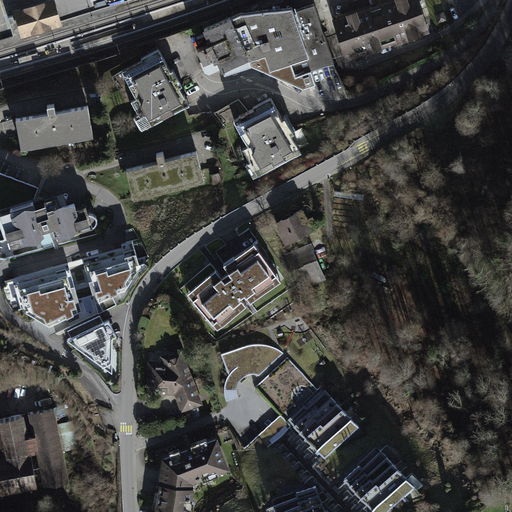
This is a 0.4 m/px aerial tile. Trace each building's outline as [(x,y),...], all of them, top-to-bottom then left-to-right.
[(430,35),(418,0),(399,0),(335,21),(349,62),(430,35)] [(17,15),(14,16),(21,42),(62,31),(55,4),(35,10),(17,15)] [(272,71),(291,64),(296,76),(333,63),(313,7),(293,14),(291,9),(241,16),(203,33),(222,74),(252,60),(252,61),(266,56),(272,71)] [(191,106),(160,53),(121,76),(153,129),(191,106)] [(301,151),(271,101),(234,123),(263,173),(301,151)] [(88,108),(17,121),(23,151),(93,138),(88,108)] [(197,153),(127,170),(134,200),(204,183),(197,153)] [(56,201),(0,220),(0,227),(11,260),(88,234),(81,214),(73,217),(70,211),(61,214),(56,201)] [(274,221),(286,245),(316,229),(303,206),(274,221)] [(220,333),(250,306),(283,283),(254,238),(217,263),(185,294),(220,333)] [(136,245),(83,259),(93,298),(126,289),(141,261),(136,245)] [(302,268),(306,283),(324,279),(315,246),(284,254),(288,271),(302,268)] [(72,267),(16,282),(25,312),(49,325),(83,310),(72,267)] [(270,343),(222,354),(232,400),(241,398),(236,378),(257,373),(255,364),(274,360),(270,343)] [(161,360),(147,360),(146,394),(174,395),(181,413),(203,404),(181,348),(159,356),(161,360)] [(280,367),(285,377),(296,373),(300,384),(305,382),(296,360),(280,367)] [(288,422),(327,462),(361,430),(322,389),(288,422)] [(68,483),(54,409),(0,418),(0,470),(4,495),(52,486),(68,483)] [(162,456),(158,482),(195,487),(195,485),(230,472),(216,436),(162,456)] [(343,480),(374,511),(387,511),(414,486),(377,447),(343,480)] [(191,511),(195,487),(158,482),(154,511),(191,511)] [(276,511),(325,511),(318,487),(273,501),(276,511)]
